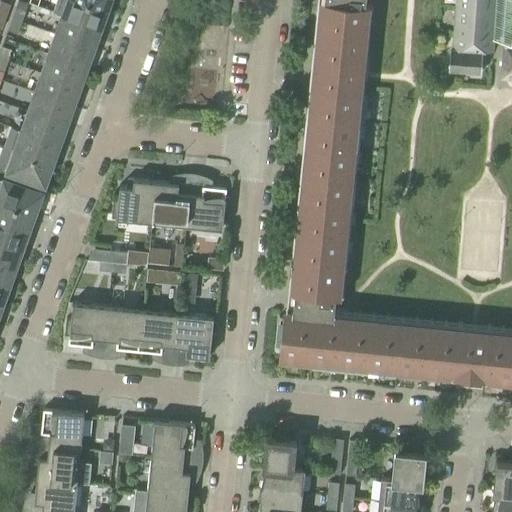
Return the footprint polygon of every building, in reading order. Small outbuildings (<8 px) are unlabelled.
[(0,0),(0,1),(0,13),(6,16),(10,4),(0,0)] [(99,27),(105,8),(81,0),(68,0),(64,15),(99,27)] [(81,0),(105,8),(108,0),(81,0)] [(365,0),(317,0),(286,304),(334,309),(335,293),(343,294),(373,5),(365,4),(365,0)] [(511,0),(457,0),(454,49),(450,48),(448,70),(481,72),(482,50),(491,51),(492,39),(504,40),(502,74),(511,75),(511,0)] [(16,7),(12,18),(21,22),(25,11),(16,7)] [(92,46),(99,27),(64,15),(57,34),(92,46)] [(18,32),(21,22),(12,18),(8,29),(18,32)] [(85,65),(92,46),(57,34),(50,53),(85,65)] [(2,46),(0,50),(0,57),(8,60),(12,49),(2,46)] [(78,85),(85,65),(50,53),(43,73),(78,85)] [(71,105),(78,85),(43,73),(36,93),(71,105)] [(64,124),(71,105),(36,93),(29,112),(64,124)] [(58,143),(64,124),(29,112),(23,130),(58,143)] [(51,162),(58,143),(23,130),(16,149),(51,162)] [(51,162),(16,149),(4,145),(0,157),(0,166),(40,181),(40,183),(43,184),(51,162)] [(37,191),(0,178),(0,199),(33,211),(41,190),(37,189),(37,191)] [(152,221),(156,180),(133,178),(132,186),(119,185),(118,199),(113,198),(111,216),(152,221)] [(186,224),(190,192),(177,191),(178,182),(156,180),(152,221),(186,224)] [(202,193),(190,192),(186,224),(222,228),(224,211),(228,212),(230,196),(225,196),(226,187),(203,185),(202,193)] [(0,220),(27,230),(33,211),(0,199),(0,220)] [(0,240),(20,248),(27,230),(0,220),(0,240)] [(0,261),(14,266),(20,248),(0,240),(0,261)] [(110,249),(109,261),(113,261),(124,262),(126,262),(127,251),(110,249)] [(206,268),(222,269),(224,258),(207,256),(206,268)] [(113,261),(109,261),(101,260),(100,269),(112,270),(113,261)] [(0,281),(7,284),(14,266),(0,261),(0,281)] [(123,271),(124,262),(113,261),(112,270),(123,271)] [(148,280),(182,280),(182,265),(148,266),(148,280)] [(186,294),(207,295),(208,271),(187,271),(186,294)] [(105,337),(108,305),(72,301),(71,318),(66,317),(64,333),(69,334),(68,342),(92,344),(93,336),(105,337)] [(511,327),(345,310),(334,309),(286,304),(285,316),(279,315),(276,347),(282,348),(281,360),(511,383),(511,327)] [(139,349),(143,309),(108,305),(105,337),(117,339),(116,347),(139,349)] [(174,344),(177,312),(143,309),(139,349),(161,351),(162,343),(174,344)] [(213,316),(177,312),(174,344),(186,346),(185,354),(209,356),(210,348),(215,348),(216,332),(211,332),(213,316)] [(49,432),(48,444),(80,448),(84,412),(43,408),(41,431),(49,432)] [(104,436),(105,417),(96,416),(95,436),(104,436)] [(154,419),(151,455),(183,458),(184,446),(192,447),(195,423),(154,419)] [(266,436),(264,452),(294,455),(296,439),(266,436)] [(80,448),(48,444),(47,456),(38,456),(36,478),(77,482),(89,483),(91,462),(79,460),(80,448)] [(384,450),(383,473),(392,474),(393,450),(384,450)] [(396,450),(394,464),(424,467),(425,453),(396,450)] [(293,468),(294,455),(264,452),(263,467),(265,467),(265,466),(293,469),(293,468)] [(182,470),(183,458),(151,455),(147,489),(188,493),(190,471),(182,470)] [(330,472),(339,473),(341,456),(331,455),(330,472)] [(346,473),(355,475),(357,457),(347,456),(346,473)] [(511,461),(497,460),(495,475),(511,476),(511,461)] [(422,483),(424,467),(394,464),(392,478),(392,479),(419,482),(419,483),(422,483)] [(304,469),(293,468),(293,469),(265,466),(265,467),(261,487),(301,491),(304,469)] [(511,476),(495,475),(493,490),(496,491),(496,490),(511,491),(511,476)] [(420,504),(419,483),(419,482),(392,479),(392,478),(382,477),(379,499),(420,504)] [(73,511),(77,482),(36,478),(34,501),(42,501),(41,511),(73,511)] [(329,481),(327,494),(337,495),(339,482),(329,481)] [(345,482),(343,496),(353,497),(355,483),(345,482)] [(76,506),(85,506),(86,486),(77,485),(76,506)] [(289,511),(299,511),(301,491),(261,487),(261,509),(289,511)] [(185,511),(188,493),(147,489),(144,511),(185,511)] [(511,511),(511,491),(496,490),(496,491),(491,511),(501,511),(511,511)] [(336,509),(337,495),(327,494),(326,508),(336,509)] [(352,510),(353,497),(343,496),(342,509),(352,510)] [(417,511),(420,504),(379,499),(377,511),(417,511)]
